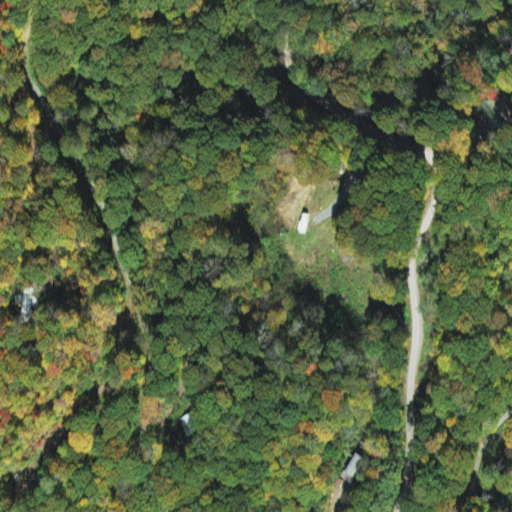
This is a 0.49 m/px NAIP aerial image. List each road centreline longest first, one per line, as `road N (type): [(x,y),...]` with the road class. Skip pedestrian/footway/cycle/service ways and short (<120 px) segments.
road 1 (residential): [(295,0),(289,57),(304,89),(421,150),(440,173),(411,258),(418,332),(408,478),(395,511)]
road 2 (residential): [(118,511),(152,385),(150,344),(105,216),(26,77),(27,35),(41,0)]
